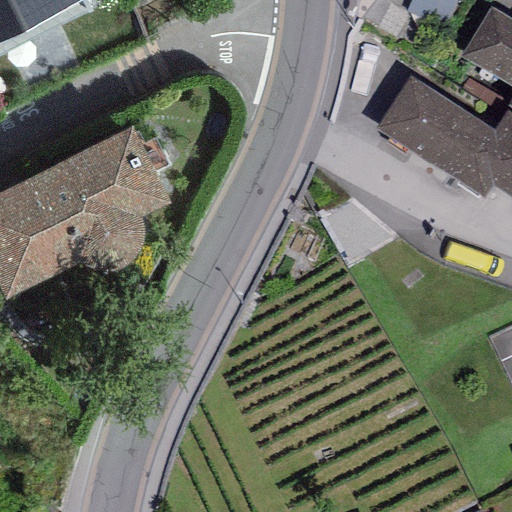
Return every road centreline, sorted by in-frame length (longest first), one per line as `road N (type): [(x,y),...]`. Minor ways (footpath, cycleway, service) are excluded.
road 1 (tertiary): [(116,511),(134,430),(254,194),(282,112)]
road 2 (residential): [(299,3),(0,138)]
road 3 (residential): [(511,246),(366,171),(282,112)]
